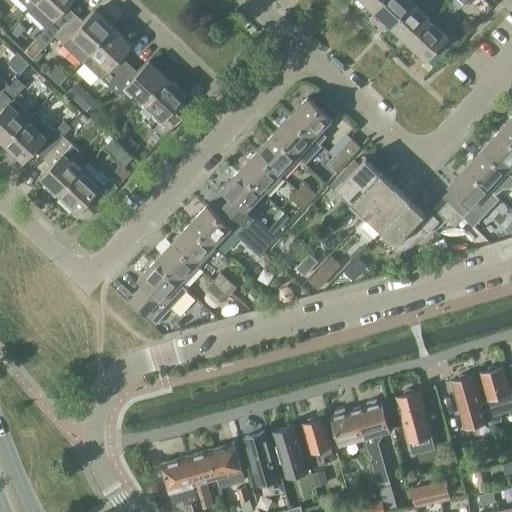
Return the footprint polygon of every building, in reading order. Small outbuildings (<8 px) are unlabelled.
[(70,0),(35,0),(29,8),(27,9),(55,35),(74,14),(65,6),(70,0)] [(362,0),(373,10),(382,0),(362,0)] [(413,3),(409,0),(382,0),(373,10),(391,27),(413,3)] [(391,27),(408,43),(430,19),(437,12),(431,6),(424,13),(413,3),(391,27)] [(83,22),(74,14),(55,35),(82,61),(91,51),(113,27),(95,9),(83,22)] [(430,19),(408,43),(427,60),(448,37),(430,19)] [(113,27),(91,51),(101,60),(98,64),(106,71),(101,77),(110,85),(129,65),(120,57),(132,44),(130,42),(113,27)] [(20,56),(8,69),(16,76),(28,63),(20,56)] [(129,65),(110,85),(119,93),(124,88),(132,95),(135,92),(145,101),(167,77),(151,61),(149,60),(137,73),(129,65)] [(0,94),(9,85),(0,76),(0,94)] [(0,94),(0,138),(6,144),(28,120),(17,109),(20,106),(12,99),(18,93),(25,85),(16,77),(9,85),(0,94)] [(167,77),(145,101),(142,105),(160,122),(155,127),(164,136),(193,104),(184,96),(187,94),(185,93),(167,77)] [(87,92),(77,104),(86,111),(96,100),(87,92)] [(307,96),(290,115),(320,143),(327,136),(321,130),(331,119),(307,96)] [(35,112),(28,120),(6,144),(22,159),(24,160),(36,147),(45,156),(63,135),(71,127),(64,121),(56,129),(54,127),(53,128),(35,112)] [(84,115),(80,120),(87,126),(92,119),(91,118),(90,120),(84,115)] [(320,143),(290,115),(273,134),(297,156),(305,163),(322,145),(320,143)] [(511,116),(500,130),(511,141),(511,116)] [(511,165),(511,141),(500,130),(482,148),(506,171),(507,170),(511,165)] [(122,131),(117,137),(123,142),(128,136),(122,131)] [(256,151),(281,173),(297,156),(273,134),(256,151)] [(78,149),(63,135),(45,156),(53,163),(41,176),(60,194),(83,170),(72,160),(78,153),(78,149)] [(334,156),(344,164),(361,146),(351,137),(334,156)] [(114,139),(105,148),(125,167),(134,158),(114,139)] [(482,148),(466,166),(490,189),(496,194),(503,187),(511,187),(511,185),(511,176),(506,171),(482,148)] [(239,169),(264,192),(281,173),(256,151),(239,169)] [(344,164),(334,156),(327,163),(336,172),(344,164)] [(349,205),(381,171),(366,157),(334,190),(349,205)] [(122,164),(115,171),(124,179),(130,172),(122,164)] [(490,189),(466,166),(449,185),(452,187),(443,197),(464,217),(473,225),(487,209),(478,201),(490,189)] [(264,192),(239,169),(222,188),(246,211),(264,192)] [(83,170),(60,194),(77,209),(78,211),(79,210),(87,218),(98,206),(98,207),(118,185),(101,170),(93,179),(83,170)] [(381,171),(349,205),(364,218),(395,185),(381,171)] [(298,189),(310,200),(317,194),(304,182),(298,189)] [(395,185),(364,218),(378,232),(410,198),(395,185)] [(310,200),(298,189),(290,198),(302,209),(310,200)] [(464,217),(443,197),(434,207),(455,226),(464,217)] [(410,198),(378,232),(398,251),(411,246),(418,238),(426,235),(439,221),(432,215),(426,222),(421,217),(425,213),(410,198)] [(268,246),(244,224),(230,211),(222,219),(207,204),(190,223),(214,245),(233,225),(262,252),(268,246)] [(244,224),(268,246),(282,231),(270,220),(264,226),(252,215),(244,224)] [(173,241),(197,263),(214,245),(190,223),(173,241)] [(156,259),(180,281),(197,263),(173,241),(156,259)] [(312,255),(299,269),(307,277),(320,263),(312,255)] [(180,281),(156,259),(138,278),(152,291),(139,306),(157,323),(171,308),(163,300),(180,281)] [(356,261),(345,273),(355,282),(366,271),(356,261)] [(326,265),(315,276),(321,282),(332,271),(326,265)] [(214,279),(226,291),(233,283),(221,272),(214,279)] [(226,291),(214,279),(207,287),(219,299),(226,291)] [(484,402),(489,420),(490,425),(504,421),(501,412),(511,409),(511,390),(510,391),(502,365),(496,367),(493,365),(488,366),(486,370),(480,372),(489,401),(484,402)] [(489,420),(484,402),(481,403),(473,374),(467,375),(464,373),(459,375),(457,378),(451,380),(465,427),(480,422),(489,420)] [(397,395),(411,446),(422,443),(416,421),(427,419),(419,389),(413,391),(410,389),(405,390),(403,394),(397,395)] [(368,404),(357,407),(365,436),(378,483),(389,480),(377,441),(382,431),(390,429),(381,400),(377,401),(376,398),(367,401),(368,404)] [(365,436),(357,407),(345,410),(344,407),(335,410),(335,413),(331,414),(339,443),(365,436)] [(323,416),(302,422),(315,467),(326,465),(324,456),(333,454),(323,416)] [(273,430),(281,458),(286,476),(307,470),(294,424),(273,430)] [(245,436),(258,483),(277,478),(264,430),(245,436)] [(209,448),(217,477),(220,486),(244,479),(233,442),(209,448)] [(209,448),(186,455),(201,508),(213,505),(205,480),(217,477),(209,448)] [(202,511),(201,508),(186,455),(162,462),(173,501),(184,498),(188,511),(202,511)] [(511,460),(503,463),(508,482),(511,480),(511,460)] [(499,463),(486,467),(487,468),(491,482),(504,478),(499,463)] [(487,468),(474,472),(479,492),(492,488),(491,482),(487,468)] [(325,469),(312,473),(316,486),(328,483),(325,469)] [(445,477),(410,486),(414,501),(415,503),(450,494),(445,477)] [(410,486),(410,485),(387,491),(391,506),(414,501),(410,486)] [(246,486),(237,488),(243,511),(252,509),(246,486)] [(490,491),(476,494),(479,505),(493,502),(490,491)] [(385,511),(382,500),(352,508),(352,511),(385,511)]
